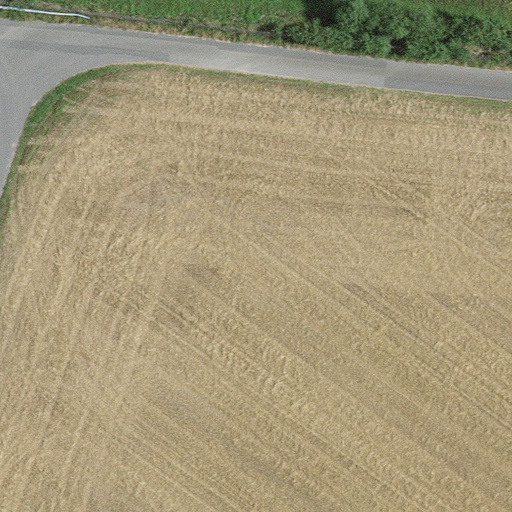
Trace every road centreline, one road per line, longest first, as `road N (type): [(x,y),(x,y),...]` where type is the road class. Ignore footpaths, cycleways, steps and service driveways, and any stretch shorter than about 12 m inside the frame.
road 1 (unclassified): [(38,44),(511,95)]
road 2 (unclassified): [(38,44),(0,159)]
